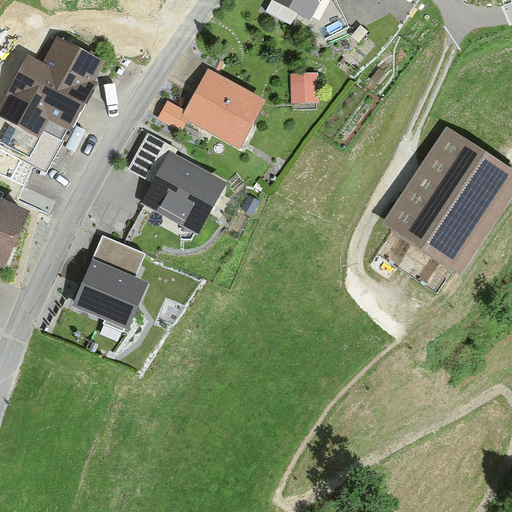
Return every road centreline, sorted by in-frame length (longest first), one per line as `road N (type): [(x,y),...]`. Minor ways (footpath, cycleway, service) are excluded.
road 1 (track): [(456,17),(451,48),(361,229),(353,265),(364,292),(408,334),(463,282),(511,214)]
road 2 (track): [(408,334),(317,424),(280,488),(283,510),(373,453),(495,391),(511,393)]
road 3 (unclassified): [(209,0),(106,153),(47,266),(0,384)]
